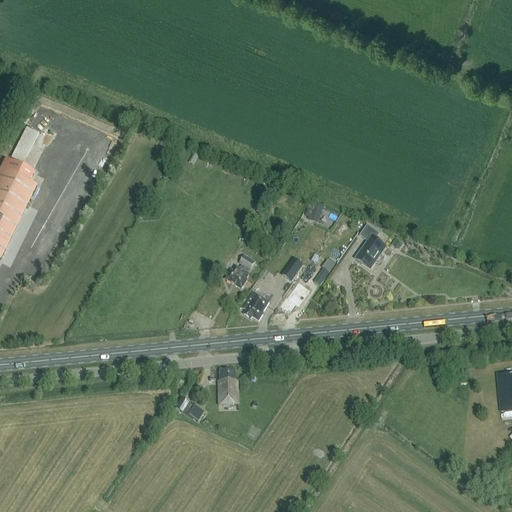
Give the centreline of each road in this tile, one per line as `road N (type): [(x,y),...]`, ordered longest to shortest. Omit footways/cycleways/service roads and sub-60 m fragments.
road 1 (unclassified): [(0,383),(511,330)]
road 2 (primary): [(0,365),(511,314)]
